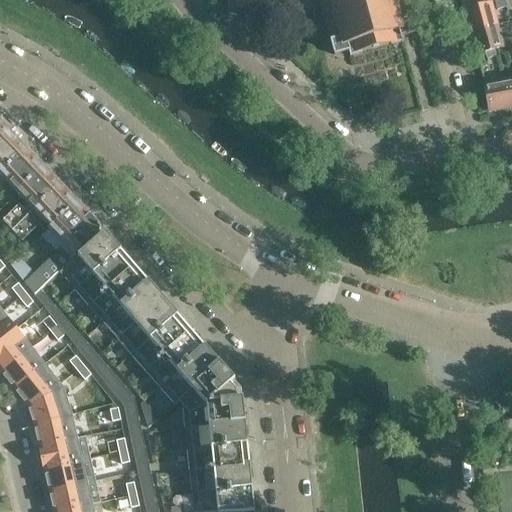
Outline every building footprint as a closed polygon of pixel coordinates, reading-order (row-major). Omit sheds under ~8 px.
[(227,0),(229,5),(236,12),(237,10),(244,8),(246,14),(245,14),(246,16),(257,13),(254,5),(263,3),(272,0),(227,0)] [(320,0),(322,7),(321,7),(321,10),(323,10),(325,17),(323,18),(324,21),(326,20),(328,28),(326,28),(327,31),(329,31),(331,38),(330,38),(334,55),(347,51),(349,56),(361,52),(360,51),(389,44),(389,45),(401,41),(400,37),(415,33),(410,17),(408,17),(406,10),(408,9),(407,7),(406,7),(403,0),(320,0)] [(491,0),(459,0),(463,12),(470,33),(497,26),(493,11),(491,3),(492,3),(491,0)] [(504,0),(495,0),(494,0),(497,10),(506,7),(504,0)] [(497,26),(470,33),(476,55),(503,48),(503,47),(511,45),(511,40),(511,38),(501,41),(497,26)] [(505,80),(483,84),(489,112),(510,108),(505,80)] [(0,146),(11,136),(0,124),(0,146)] [(0,179),(1,179),(29,154),(11,136),(0,146),(0,179)] [(18,197),(46,172),(29,154),(1,179),(0,179),(0,195),(6,189),(4,186),(6,184),(18,197)] [(34,214),(62,189),(46,172),(18,197),(25,205),(22,208),(19,206),(2,222),(13,233),(34,214)] [(77,204),(62,189),(34,214),(13,233),(22,241),(43,223),(48,228),(46,229),(47,231),(77,204)] [(47,231),(42,236),(57,251),(63,246),(64,248),(80,234),(78,232),(92,220),(77,204),(47,231)] [(23,282),(34,294),(101,229),(92,220),(78,232),(80,234),(64,248),(63,246),(57,251),(23,282)] [(134,267),(105,233),(58,274),(88,307),(134,267)] [(0,251),(10,264),(17,258),(3,243),(0,246),(0,251)] [(21,259),(12,267),(24,280),(33,272),(21,259)] [(162,299),(134,267),(88,307),(117,339),(162,299)] [(18,284),(11,290),(19,299),(26,293),(18,284)] [(158,511),(135,398),(40,290),(34,295),(51,315),(66,335),(124,406),(146,511),(158,511)] [(26,293),(19,299),(26,308),(33,303),(26,293)] [(191,332),(162,299),(117,339),(144,372),(163,355),(191,332)] [(3,313),(0,315),(0,344),(18,331),(3,313)] [(49,317),(42,323),(50,332),(57,327),(49,317)] [(57,327),(50,332),(58,341),(64,336),(57,327)] [(18,331),(0,344),(0,374),(32,349),(18,331)] [(191,332),(163,355),(144,372),(174,405),(179,401),(192,389),(214,371),(220,366),(191,332)] [(32,349),(0,374),(14,391),(46,366),(32,349)] [(76,356),(69,362),(77,372),(83,366),(76,356)] [(46,366),(14,391),(27,408),(27,409),(60,384),(46,366)] [(83,366),(77,372),(84,381),(91,375),(83,366)] [(220,366),(192,389),(179,401),(182,405),(185,430),(245,424),(242,400),(240,389),(220,366)] [(60,384),(27,409),(33,426),(73,418),(72,415),(64,389),(60,384)] [(146,426),(157,417),(142,400),(139,402),(146,426)] [(118,409),(109,411),(112,422),(121,421),(118,409)] [(73,418),(33,426),(38,448),(78,440),(73,418)] [(249,465),(245,424),(185,430),(189,472),(249,465)] [(124,439),(116,441),(119,453),(127,451),(124,439)] [(78,440),(38,448),(43,471),(83,462),(78,440)] [(127,451),(119,453),(121,465),(129,463),(127,451)] [(83,462),(43,471),(48,493),(88,484),(83,462)] [(249,465),(189,472),(193,511),(241,511),(254,511),(249,465)] [(134,483),(125,485),(128,497),(137,495),(134,483)] [(88,484),(48,493),(52,511),(62,511),(93,505),(88,484)] [(137,495),(128,497),(131,509),(139,507),(137,495)]
